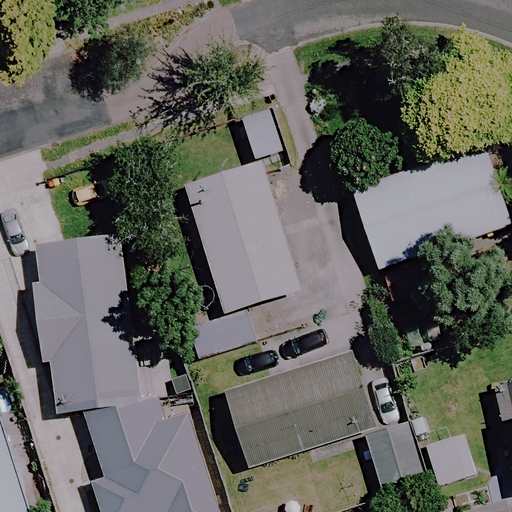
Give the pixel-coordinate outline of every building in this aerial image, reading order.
[(511,235),(511,220),(493,153),(352,193),(375,274),(511,235)] [(300,296),(261,168),(184,191),(223,320),(300,296)] [(138,408),(118,240),(32,250),(52,418),(138,408)] [(249,319),(189,334),(197,364),(257,348),(249,319)] [(374,437),(351,360),(223,399),(246,475),(374,437)] [(511,383),(495,386),(511,482),(511,383)] [(0,511),(22,511),(0,435),(0,511)] [(115,511),(104,479),(49,498),(53,511),(115,511)]
